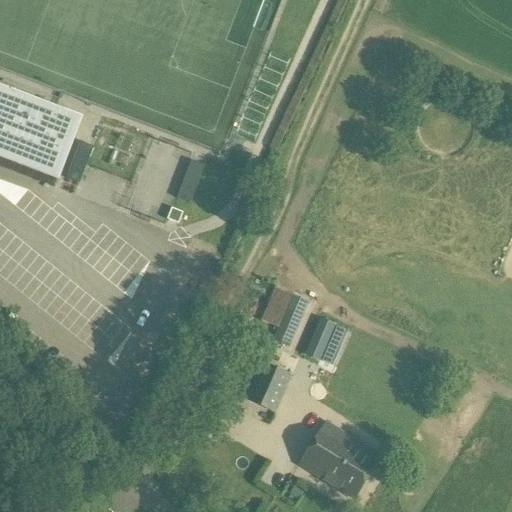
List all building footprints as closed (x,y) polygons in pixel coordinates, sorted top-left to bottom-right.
[(0,156),(58,179),(80,121),(47,109),(43,119),(0,102),(0,156)] [(67,180),(79,184),(93,149),(81,144),(67,180)] [(177,199),(190,204),(205,166),(191,161),(177,199)] [(172,209),(167,220),(177,224),(178,225),(183,213),(172,209)] [(282,322),(274,341),(286,347),(301,313),(281,304),(279,303),(272,318),(282,322)] [(321,320),(305,355),(320,361),(335,326),(321,320)] [(274,412),(290,376),(264,364),(248,401),(274,412)] [(354,500),(380,458),(327,424),(300,465),(354,500)]
